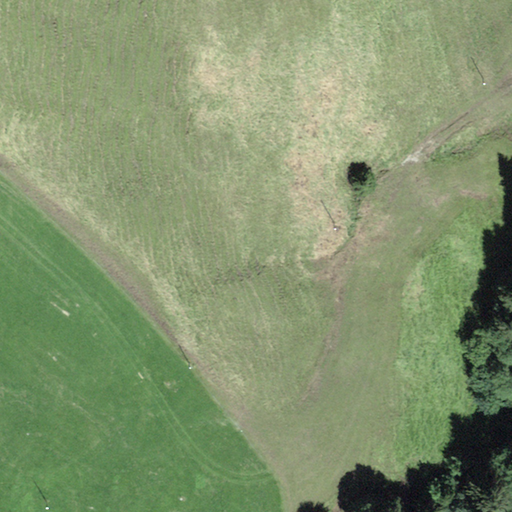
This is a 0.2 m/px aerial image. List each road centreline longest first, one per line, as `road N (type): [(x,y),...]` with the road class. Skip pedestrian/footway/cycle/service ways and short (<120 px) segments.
road 1 (track): [(511,76),(373,199),(311,399),(153,511)]
road 2 (track): [(42,511),(44,437),(0,306)]
